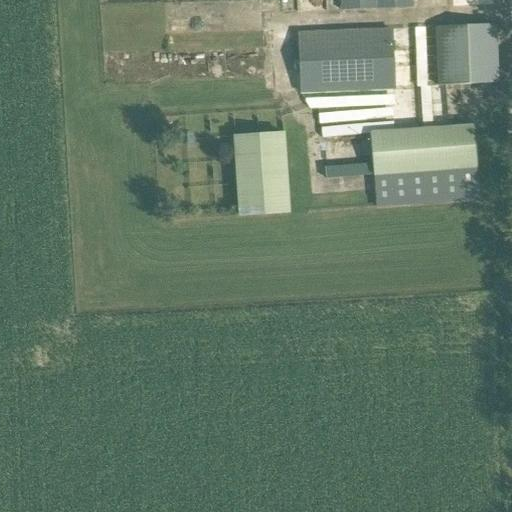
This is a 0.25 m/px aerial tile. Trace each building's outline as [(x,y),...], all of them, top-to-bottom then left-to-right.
[(340,0),(342,13),(413,9),(412,0),(340,0)] [(494,25),(436,29),(439,87),(497,84),(494,25)] [(392,32),(298,37),(301,96),(395,91),(392,32)] [(473,127),(323,137),(326,178),(374,175),(376,207),(478,200),(473,127)] [(282,212),(279,130),(226,132),(229,214),(282,212)]
